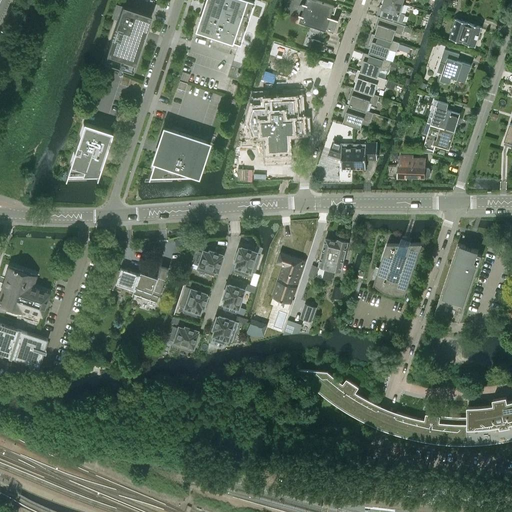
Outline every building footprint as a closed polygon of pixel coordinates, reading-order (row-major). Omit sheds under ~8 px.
[(249,0),(206,0),(205,3),(197,30),(239,44),(253,1),(249,0)] [(320,28),(333,33),(338,20),(339,19),(331,16),(334,6),(317,0),(306,0),(305,3),(303,2),(303,4),(300,5),(298,10),(299,13),(299,15),(301,15),(299,21),(311,25),(310,28),(312,31),(317,32),(320,31),(320,28)] [(399,12),(403,3),(393,0),(383,0),(381,7),(379,6),(376,13),(403,22),(405,14),(399,12)] [(132,71),(142,42),(151,15),(122,5),(103,62),(132,71)] [(402,34),(405,25),(378,16),(375,24),(378,24),(375,34),(374,35),(392,41),(392,40),(395,32),(402,34)] [(449,38),(475,46),(481,26),(456,18),(449,38)] [(400,42),(392,40),(392,41),(374,35),(375,34),(372,33),(370,41),(372,42),(369,52),(386,58),(389,49),(397,51),(400,42)] [(321,52),(324,42),(313,39),(309,48),(321,52)] [(440,62),(437,71),(442,73),(442,75),(441,75),(440,75),(439,76),(438,77),(438,78),(438,79),(438,80),(439,81),(440,82),(441,82),(442,82),(443,82),(444,81),(450,82),(452,77),(465,81),(471,65),(457,60),(459,54),(444,49),(440,62)] [(395,63),(391,62),(391,61),(363,52),(361,60),(363,61),(360,70),(360,71),(378,77),(378,76),(380,68),(388,70),(388,68),(393,70),(395,63)] [(358,78),(354,87),(354,88),(374,94),(377,86),(384,88),(387,79),(378,76),(378,77),(360,71),(360,70),(358,69),(355,77),(358,78)] [(352,95),(349,104),(348,105),(366,111),(366,110),(369,102),(376,105),(379,95),(374,94),(354,88),(354,87),(352,86),(350,94),(352,95)] [(249,119),(247,119),(250,131),(265,131),(265,153),(284,153),(284,130),(300,130),(299,89),(254,90),(249,110),(249,119)] [(438,100),(431,123),(455,130),(460,113),(446,109),(448,103),(438,100)] [(374,113),(366,110),(366,111),(348,105),(349,104),(346,104),(344,111),(346,112),(343,122),(360,128),(363,119),(371,122),(374,113)] [(112,132),(98,127),(83,122),(65,177),(64,179),(65,179),(65,178),(96,177),(96,178),(96,179),(98,175),(112,132)] [(455,130),(431,123),(427,122),(424,133),(427,134),(423,147),(434,150),(436,144),(449,148),(455,130)] [(164,127),(159,143),(149,174),(147,178),(148,178),(149,177),(194,176),(194,177),(195,177),(196,174),(207,141),(164,127)] [(341,168),(353,168),(354,147),(342,147),(344,142),(337,140),(332,153),(341,156),(341,168)] [(354,143),(354,147),(353,168),(366,168),(366,156),(377,156),(377,142),(365,142),(365,143),(354,143)] [(406,176),(424,177),(424,175),(428,176),(430,175),(430,169),(429,167),(425,167),(425,158),(407,157),(407,155),(400,155),(400,166),(398,166),(398,178),(406,178),(406,176)] [(182,237),(174,239),(175,246),(183,244),(182,237)] [(328,280),(338,240),(326,237),(321,258),(319,264),(325,266),(322,278),(328,280)] [(341,270),(349,241),(339,239),(338,240),(328,280),(332,281),(335,269),(341,270)] [(402,243),(387,243),(373,284),(374,284),(374,283),(375,284),(377,286),(378,287),(380,288),(381,289),(383,290),(386,292),(388,292),(390,293),(392,293),(394,294),(396,294),(399,294),(400,294),(403,294),(405,293),(404,295),(405,295),(421,247),(422,243),(410,243),(407,243),(406,242),(405,241),(404,241),(403,241),(403,242),(402,243)] [(478,250),(464,245),(458,243),(435,312),(460,321),(477,269),(478,266),(482,255),(477,253),(478,250)] [(254,272),(255,267),(259,255),(255,253),(255,252),(240,247),(240,248),(238,247),(234,260),(236,260),(233,271),(247,275),(249,271),(254,272)] [(215,276),(221,256),(220,256),(221,254),(209,250),(208,252),(202,250),(202,252),(197,250),(193,263),(198,265),(196,269),(215,276)] [(284,264),(273,296),(280,299),(280,300),(282,301),(283,300),(290,302),(304,260),(281,252),(277,261),(284,264)] [(162,287),(168,268),(160,265),(156,278),(139,272),(139,274),(135,287),(159,295),(160,292),(162,293),(163,288),(162,287)] [(318,267),(313,265),(310,275),(315,276),(318,267)] [(43,349),(47,338),(20,330),(24,320),(26,320),(26,327),(34,329),(37,324),(38,324),(41,315),(48,292),(37,288),(33,290),(33,291),(29,290),(31,287),(35,275),(31,274),(31,273),(22,270),(21,270),(9,266),(8,269),(7,269),(5,275),(6,275),(0,293),(0,311),(4,312),(6,307),(14,310),(13,315),(20,317),(17,329),(0,323),(0,353),(8,356),(8,357),(11,358),(11,357),(38,366),(42,352),(45,353),(46,350),(43,349)] [(134,290),(135,287),(139,274),(120,268),(115,283),(134,290)] [(235,313),(243,289),(228,284),(228,285),(226,285),(222,297),(224,297),(222,303),(224,304),(222,309),(235,313)] [(342,299),(345,288),(335,285),(332,296),(342,299)] [(202,307),(206,294),(204,294),(205,293),(185,286),(179,306),(184,307),(182,312),(195,316),(197,311),(199,312),(200,306),(202,307)] [(312,321),(317,307),(305,303),(300,317),(312,321)] [(231,341),(237,322),(218,316),(218,317),(216,316),(212,328),(214,329),(212,335),(231,341)] [(300,332),(302,321),(288,319),(286,330),(300,332)] [(247,329),(246,332),(257,336),(262,335),(266,324),(262,323),(258,333),(247,329)] [(190,351),(197,332),(196,332),(196,330),(184,326),(183,328),(178,326),(177,328),(172,326),(168,339),(173,340),(171,345),(190,351)] [(94,353),(87,348),(83,354),(91,358),(94,353)] [(68,370),(56,365),(53,375),(64,379),(68,370)] [(368,398),(362,395),(356,391),(359,386),(347,378),(343,383),(332,374),(328,370),(295,367),(302,375),(312,384),(320,391),(326,396),(330,399),(339,405),(345,409),(350,412),(359,417),(366,421),(373,424),(381,405),(373,401),(368,398)] [(506,396),(492,398),(493,404),(495,414),(498,441),(506,440),(511,438),(511,399),(507,401),(506,396)] [(397,411),(390,431),(391,431),(404,435),(412,437),(422,440),(427,441),(435,442),(443,443),(451,443),(461,444),(475,443),(485,443),(493,442),(498,441),(495,414),(493,404),(491,404),(489,404),(487,405),(486,405),(484,405),(483,405),(482,405),(480,405),(479,405),(477,405),(476,406),(475,406),(474,406),(473,406),(472,406),(471,406),(470,406),(469,406),(468,406),(467,406),(467,414),(467,417),(461,417),(454,416),(443,415),(440,415),(426,413),(425,419),(421,418),(411,416),(405,414),(397,411)]
